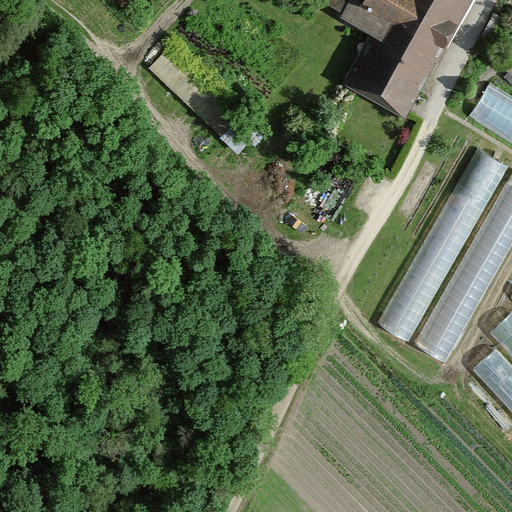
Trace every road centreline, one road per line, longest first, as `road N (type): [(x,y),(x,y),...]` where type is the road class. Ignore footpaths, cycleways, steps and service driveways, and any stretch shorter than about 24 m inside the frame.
road 1 (track): [(225,511),(436,99)]
road 2 (track): [(341,276),(211,189),(5,0)]
